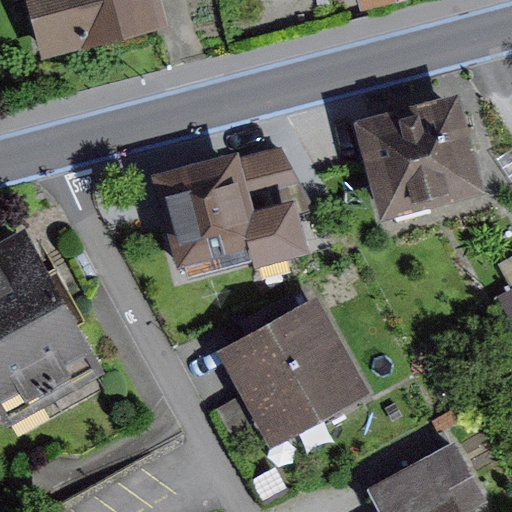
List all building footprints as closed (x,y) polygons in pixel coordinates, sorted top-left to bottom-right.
[(156,21),(150,0),(32,0),(46,50),(156,21)] [(464,103),(353,131),(379,234),(487,208),(464,103)] [(233,160),(156,184),(183,274),(243,260),(250,278),(307,262),(295,202),(246,215),(233,160)] [(22,228),(0,239),(0,432),(1,433),(106,381),(22,228)] [(365,398),(316,306),(218,361),(269,453),(365,398)] [(487,511),(491,510),(452,447),(370,492),(378,511),(487,511)]
